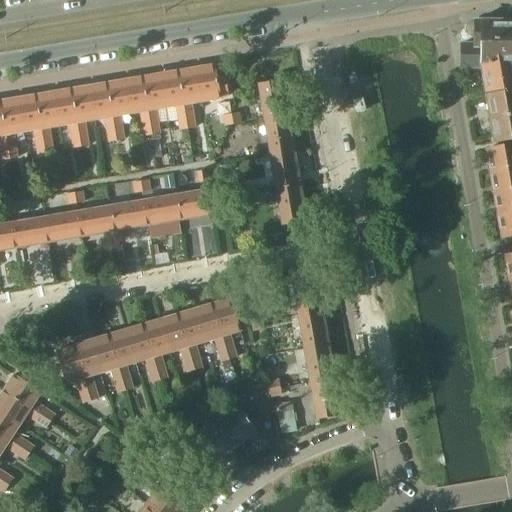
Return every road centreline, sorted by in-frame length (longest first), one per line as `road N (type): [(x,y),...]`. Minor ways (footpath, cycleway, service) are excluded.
road 1 (residential): [(511,429),(435,0)]
road 2 (residential): [(0,305),(353,243)]
road 3 (primary): [(0,61),(303,11)]
road 4 (residential): [(303,11),(315,34),(353,243)]
road 5 (residential): [(383,422),(265,472),(218,511)]
road 6 (residential): [(353,243),(383,422)]
